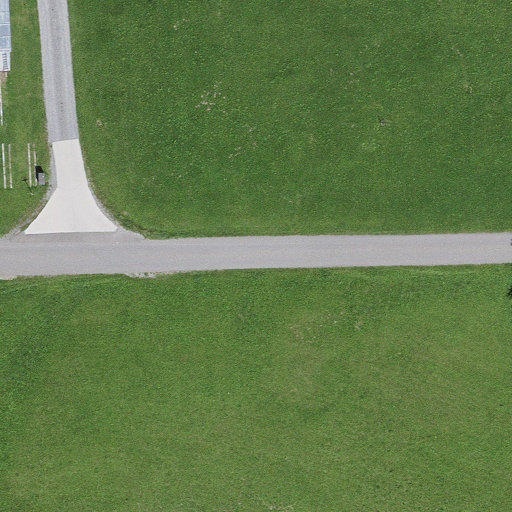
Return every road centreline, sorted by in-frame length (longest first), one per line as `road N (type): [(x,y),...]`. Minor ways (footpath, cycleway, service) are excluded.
road 1 (residential): [(511,251),(0,257)]
road 2 (track): [(53,0),(66,256)]
